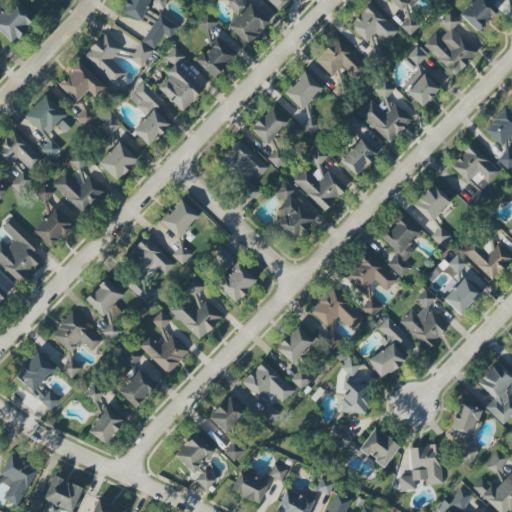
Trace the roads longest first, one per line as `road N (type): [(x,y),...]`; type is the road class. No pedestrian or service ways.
road 1 (residential): [(124,472),(511,54)]
road 2 (residential): [(0,345),(329,0)]
road 3 (residential): [(0,408),(206,511)]
road 4 (residential): [(174,166),(295,286)]
road 5 (residential): [(511,303),(417,405)]
road 6 (residential): [(89,0),(0,101)]
